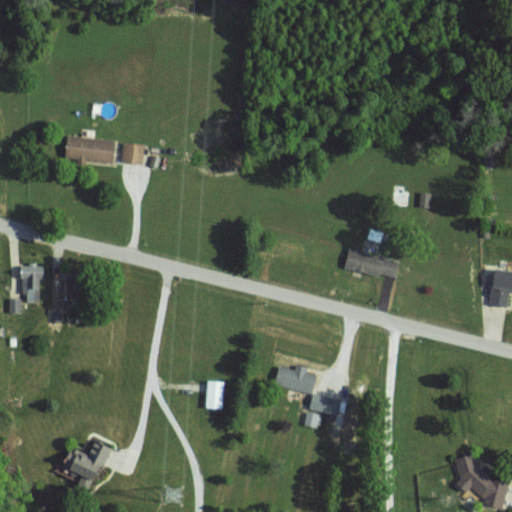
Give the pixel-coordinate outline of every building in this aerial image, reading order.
[(66,157),(82,158),(82,160),(114,161),(116,138),(67,136),(66,157)] [(121,162),(142,164),(145,144),(123,141),(121,162)] [(345,267),(396,278),(400,260),(348,249),(345,267)] [(40,277),(45,277),(45,264),(23,264),(23,301),(40,301),(40,277)] [(508,307),(511,291),(511,270),(496,267),(489,304),(508,307)] [(81,297),(81,276),(66,276),(66,297),(81,297)] [(275,384),(311,392),(308,406),(321,409),(324,395),(313,393),(317,374),(307,371),(308,366),(296,363),(295,368),(279,365),(275,384)] [(206,407),(223,408),(225,381),(208,380),(206,407)] [(111,446),(96,439),(89,455),(72,448),(65,465),(84,473),(79,484),(93,489),(111,446)] [(502,508),(511,477),(474,466),(476,459),(463,455),(454,485),(469,489),(486,494),(483,503),(502,508)]
